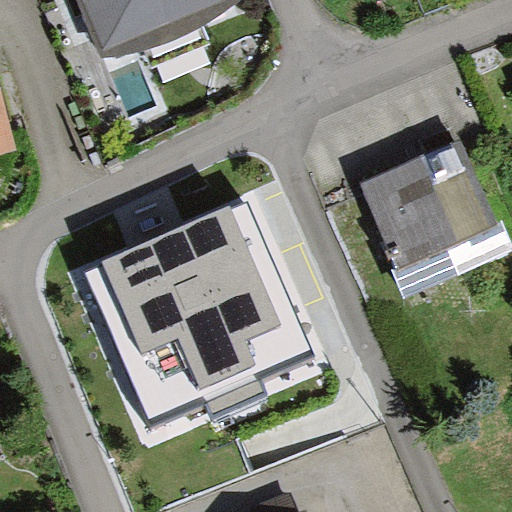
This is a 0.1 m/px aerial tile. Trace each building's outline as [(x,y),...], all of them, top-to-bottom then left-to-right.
[(81,0),(101,53),(226,8),(223,0),(81,0)] [(0,81),(0,152),(20,147),(0,81)] [(507,223),(473,140),(367,183),(402,267),(507,223)] [(260,314),(225,226),(98,276),(122,336),(199,305),(211,333),(260,314)] [(219,350),(174,379),(192,406),(237,376),(219,350)]
